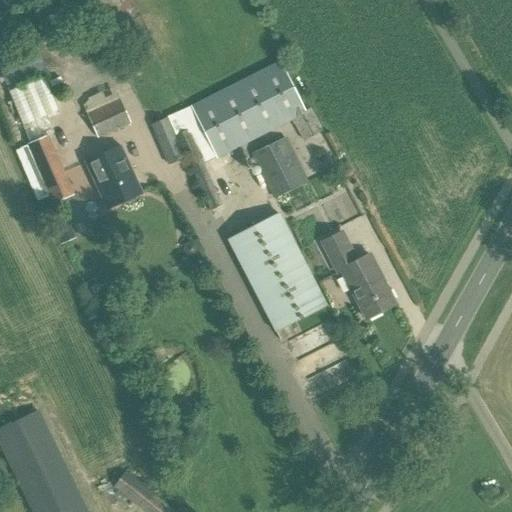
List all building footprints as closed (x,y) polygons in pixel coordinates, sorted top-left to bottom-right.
[(116,0),(46,0),(34,5),(50,38),(120,8),(116,0)] [(281,65),(168,118),(212,212),(223,207),(204,166),(293,124),(303,142),(323,132),(310,110),(306,112),(281,65)] [(120,100),(87,115),(98,140),(130,124),(120,100)] [(166,118),(150,127),(168,167),(185,160),(166,118)] [(49,136),(27,146),(52,206),(74,196),(49,136)] [(286,138),(251,155),(274,201),(309,183),(286,138)] [(120,148),(85,164),(107,211),(142,194),(120,148)] [(279,214),(227,241),(274,334),(327,307),(279,214)] [(343,233),(321,244),(337,274),(341,272),(365,320),(396,304),(370,254),(357,261),(343,233)] [(116,319),(109,305),(96,311),(102,325),(116,319)] [(88,511),(39,410),(0,429),(0,448),(30,511),(88,511)] [(176,511),(126,471),(112,488),(142,511),(176,511)]
